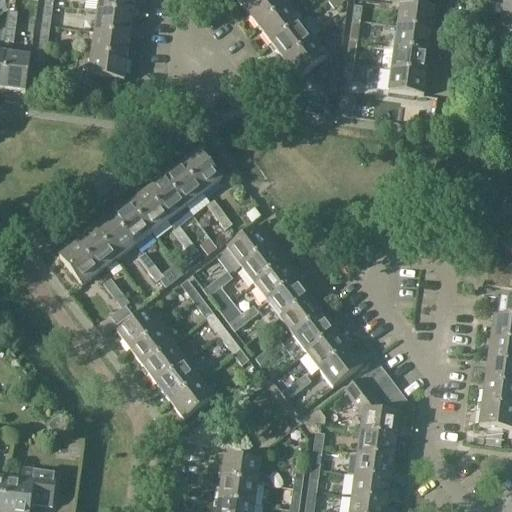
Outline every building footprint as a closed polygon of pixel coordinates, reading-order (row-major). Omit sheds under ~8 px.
[(97,0),(96,13),(131,18),(133,0),(97,0)] [(235,0),(245,12),(260,0),(235,0)] [(260,0),(245,12),(258,29),(286,8),(280,0),(260,0)] [(342,0),(331,0),(327,3),(334,12),(345,3),(342,0)] [(426,12),(426,10),(427,0),(391,0),(390,7),(398,8),(426,12)] [(511,0),(502,0),(499,27),(511,28),(511,0)] [(43,6),(41,21),(51,22),(53,7),(43,6)] [(258,29),(271,47),(299,25),(286,8),(258,29)] [(398,8),(396,29),(431,34),(434,11),(426,10),(426,12),(398,8)] [(352,9),(350,23),(359,24),(361,11),(352,9)] [(8,13),(6,29),(15,30),(17,15),(8,13)] [(96,13),(93,35),(128,40),(131,18),(96,13)] [(357,37),(359,24),(350,23),(348,36),(357,37)] [(271,47),(284,64),(312,42),(299,25),(271,47)] [(13,45),(15,30),(6,29),(4,43),(13,45)] [(396,29),(393,50),(428,55),(431,34),(396,29)] [(40,34),(38,49),(47,50),(49,35),(40,34)] [(93,35),(90,55),(125,60),(128,40),(93,35)] [(326,60),(312,42),(284,64),(298,82),(326,60)] [(38,49),(36,64),(45,65),(47,50),(38,49)] [(393,50),(390,72),(425,77),(428,55),(393,50)] [(346,51),(344,66),(353,67),(355,52),(346,51)] [(122,83),(125,60),(90,55),(87,78),(122,83)] [(29,59),(7,56),(2,92),(24,95),(29,59)] [(329,63),(327,79),(336,80),(338,64),(329,63)] [(351,82),(353,67),(344,66),(342,81),(351,82)] [(422,99),(425,77),(390,72),(387,94),(422,99)] [(334,95),(336,80),(327,79),(326,94),(334,95)] [(337,118),(352,120),(355,100),(341,98),(340,98),(339,102),(337,118)] [(198,153),(179,167),(202,196),(220,183),(198,153)] [(179,167),(162,180),(185,209),(202,196),(179,167)] [(162,180),(145,193),(168,223),(185,209),(162,180)] [(145,193),(128,206),(151,236),(168,223),(145,193)] [(206,209),(215,221),(222,215),(213,203),(206,209)] [(128,206),(111,219),(134,248),(151,236),(128,206)] [(254,210),(246,216),(252,224),(260,218),(254,210)] [(231,227),(222,215),(215,221),(224,233),(231,227)] [(111,219),(93,232),(116,262),(134,248),(111,219)] [(234,274),(240,269),(270,247),(256,229),(221,256),(234,274)] [(181,248),(188,242),(179,230),(171,235),(181,248)] [(99,275),(116,262),(93,232),(77,245),(99,275)] [(511,239),(502,247),(511,259),(511,267),(511,268),(511,267),(511,272),(511,280),(509,291),(511,291),(511,239)] [(181,248),(190,260),(197,254),(188,242),(181,248)] [(81,289),(99,275),(77,245),(58,259),(81,289)] [(282,264),(270,247),(240,269),(253,286),(282,264)] [(137,261),(146,273),(153,268),(144,256),(137,261)] [(253,286),(266,304),(296,282),(282,264),(253,286)] [(487,276),(511,280),(511,272),(511,267),(511,268),(488,264),(487,276)] [(153,268),(146,273),(156,286),(163,280),(153,268)] [(226,275),(214,284),(220,291),(232,282),(226,275)] [(511,280),(487,276),(485,287),(509,291),(511,281),(511,280)] [(103,287),(112,299),(119,294),(110,282),(103,287)] [(309,299),(296,282),(266,304),(279,321),(309,299)] [(181,289),(193,305),(200,300),(188,283),(181,289)] [(202,293),(208,300),(220,291),(214,284),(202,293)] [(128,306),(119,294),(112,299),(121,311),(124,308),(128,306)] [(511,299),(495,298),(492,319),(511,321),(511,299)] [(322,316),(309,299),(279,321),(292,338),(322,316)] [(213,317),(200,300),(193,305),(206,322),(213,317)] [(124,308),(121,311),(109,320),(115,328),(131,317),(124,308)] [(252,309),(240,319),(246,325),(257,316),(255,313),(252,309)] [(116,335),(131,354),(160,331),(146,313),(116,335)] [(306,356),(335,333),(322,316),(292,338),(306,356)] [(227,334),(213,317),(206,322),(220,340),(227,334)] [(228,328),(234,335),(246,325),(240,319),(228,328)] [(511,321),(492,319),(489,341),(511,343),(511,321)] [(131,354),(143,370),(173,348),(160,331),(131,354)] [(306,356),(318,373),(348,350),(335,333),(306,356)] [(239,351),(227,334),(220,340),(232,357),(239,351)] [(487,362),(511,365),(511,343),(489,341),(487,362)] [(278,344),(266,353),(271,359),(283,350),(278,344)] [(143,370),(157,388),(186,365),(173,348),(143,370)] [(362,368),(348,350),(318,373),(332,391),(362,368)] [(249,363),(239,351),(232,357),(242,369),(249,363)] [(260,368),(271,359),(266,353),(255,362),(260,368)] [(511,365),(487,362),(484,384),(511,387),(511,365)] [(157,388),(170,405),(199,382),(186,365),(157,388)] [(365,390),(384,375),(378,367),(359,381),(365,390)] [(392,385),(384,375),(365,390),(373,399),(392,385)] [(304,377),(293,386),(299,394),(310,384),(304,377)] [(406,403),(398,394),(380,408),(373,399),(365,390),(359,381),(343,393),(360,414),(362,414),(359,434),(396,439),(400,409),(406,403)] [(213,400),(199,382),(170,405),(183,422),(213,400)] [(511,409),(511,387),(484,384),(481,405),(511,409)] [(398,394),(392,385),(373,399),(380,408),(398,394)] [(286,404),(299,394),(293,386),(281,396),(286,404)] [(511,432),(511,409),(481,405),(478,428),(511,432)] [(68,431),(59,418),(46,428),(56,440),(67,431),(68,431)] [(359,434),(356,456),(393,461),(396,439),(359,434)] [(315,436),(313,451),(322,452),(324,437),(315,436)] [(393,461),(356,456),(350,456),(348,477),(354,478),(390,482),(393,461)] [(319,473),(321,458),(312,457),(310,472),(319,473)] [(221,481),(257,486),(266,488),(267,478),(259,476),(260,464),(224,459),(221,481)] [(20,483),(5,481),(1,511),(28,511),(29,509),(33,510),(33,509),(51,511),(56,475),(21,470),(20,483)] [(293,484),(302,486),(304,471),(295,470),(293,484)] [(354,478),(351,499),(387,504),(390,482),(354,478)] [(309,479),(307,494),(316,495),(318,480),(309,479)] [(221,481),(218,502),(254,508),(257,486),(221,481)] [(301,492),(292,491),(290,506),(299,507),(301,492)] [(351,499),(348,511),(386,511),(387,504),(351,499)] [(313,511),(315,501),(306,500),(304,511),(313,511)] [(218,502),(216,511),(253,511),(254,508),(218,502)]
